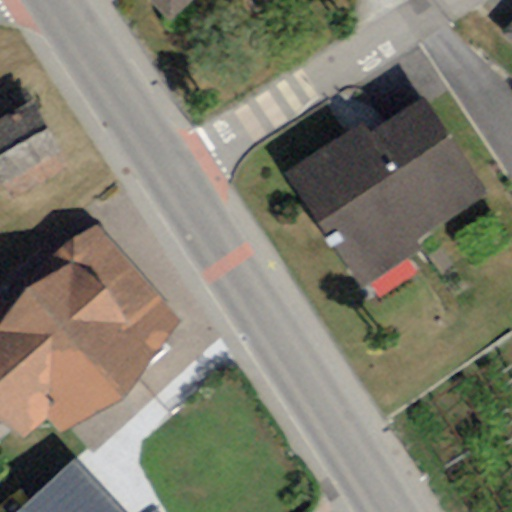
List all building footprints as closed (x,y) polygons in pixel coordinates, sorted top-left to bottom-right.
[(164,0),(173,9),(182,0),(164,0)] [(44,92),(0,114),(0,148),(22,192),(80,163),(44,92)] [(441,96),(298,178),(368,300),(511,219),(441,96)] [(178,318),(79,216),(0,293),(0,404),(43,448),(178,318)] [(123,511),(73,458),(15,511),(123,511)]
